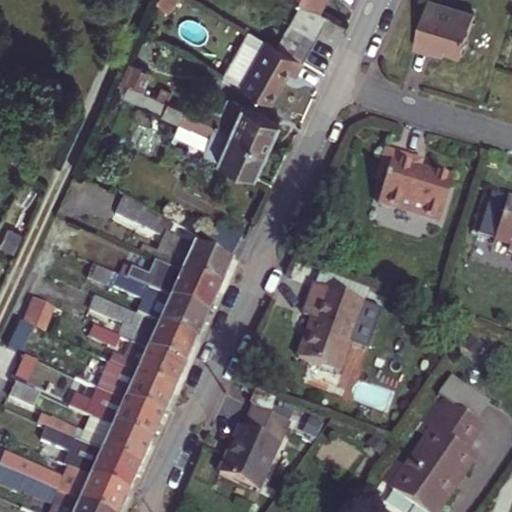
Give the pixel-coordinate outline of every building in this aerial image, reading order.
[(300,0),(303,1),(319,11),(324,0),(300,0)] [(319,11),(303,1),(296,13),(322,28),(329,16),(319,11)] [(473,20),(475,15),(429,1),(415,47),(432,52),(433,47),(446,51),(463,56),(468,39),(473,20)] [(322,28),(296,13),(290,24),(316,39),(322,28)] [(473,20),(468,39),(479,42),(485,23),(473,20)] [(316,39),(290,24),(283,35),(309,50),(316,39)] [(309,50),(283,35),(277,46),(303,61),(309,50)] [(295,75),(303,61),(277,46),(266,40),(240,84),(271,102),(288,71),(295,75)] [(140,68),(125,62),(117,81),(127,85),(132,87),(140,68)] [(122,97),(162,115),(167,103),(132,87),(127,85),(122,97)] [(184,111),(267,147),(279,119),(242,103),(241,104),(227,98),(221,112),(190,98),(184,111)] [(204,148),(205,153),(254,175),(267,147),(184,111),(167,103),(162,115),(179,123),(209,137),(205,147),(204,148)] [(174,133),(205,147),(209,137),(179,123),(174,133)] [(78,171),(85,175),(96,151),(88,147),(78,171)] [(439,223),(452,180),(419,170),(422,163),(385,152),(376,181),(383,183),(377,205),(439,223)] [(511,200),(507,199),(507,200),(489,195),(477,237),(510,247),(507,254),(511,255),(511,200)] [(146,211),(122,199),(114,215),(163,238),(166,240),(167,236),(172,227),(145,214),(146,211)] [(207,245),(230,258),(242,238),(219,225),(207,245)] [(178,241),(167,236),(166,240),(163,238),(156,254),(164,258),(169,260),(178,241)] [(231,265),(178,241),(169,260),(164,258),(160,266),(181,276),(219,293),(219,292),(231,265)] [(208,317),(170,301),(92,267),(87,279),(111,289),(112,287),(132,296),(144,302),(141,308),(137,317),(196,343),(208,317)] [(219,293),(181,276),(170,301),(208,317),(219,293)] [(325,290),(362,303),(367,290),(330,277),(325,290)] [(297,360),(338,374),(364,304),(362,303),(325,290),(314,286),(303,316),(312,320),(297,360)] [(144,302),(132,296),(129,303),(141,308),(144,302)] [(196,343),(137,317),(95,298),(89,310),(113,321),(114,320),(132,328),(125,342),(131,344),(185,368),(196,343)] [(54,310),(32,301),(21,324),(33,330),(44,335),(54,310)] [(33,330),(21,324),(19,323),(8,349),(21,355),(22,354),(26,345),(33,330)] [(120,339),(92,327),(87,337),(115,350),(120,339)] [(185,368),(131,344),(124,361),(112,355),(108,364),(120,370),(173,394),(185,368)] [(39,351),(26,345),(22,354),(35,360),(39,351)] [(120,370),(108,364),(96,389),(109,395),(120,370)] [(173,394),(120,370),(109,395),(162,419),(173,394)] [(45,382),(21,371),(15,384),(39,396),(45,382)] [(437,397),(445,402),(475,423),(489,402),(451,377),(437,397)] [(39,396),(15,384),(9,397),(33,409),(39,396)] [(109,395),(96,389),(90,404),(102,410),(109,395)] [(162,419),(109,395),(102,410),(90,404),(59,390),(53,402),(92,419),(150,445),(162,419)] [(274,401),(255,392),(249,406),(253,408),(268,415),(271,407),(274,401)] [(391,492),(420,511),(436,511),(474,458),(464,451),(481,426),(475,423),(445,402),(428,429),(432,432),(391,492)] [(253,408),(251,412),(269,419),(270,416),(268,415),(253,408)] [(291,416),(274,408),(270,416),(288,424),(291,416)] [(288,424),(270,416),(269,419),(251,412),(243,430),(239,429),(218,475),(224,478),(217,491),(245,504),(260,473),(265,475),(288,424)] [(150,445),(92,419),(85,436),(53,421),(53,423),(41,417),(37,425),(45,429),(139,471),(150,445)] [(139,471),(45,429),(40,441),(69,453),(63,467),(67,469),(127,497),(139,471)] [(120,511),(127,497),(67,469),(65,475),(73,478),(69,487),(61,484),(30,470),(31,468),(3,456),(0,463),(0,470),(94,511),(120,511)] [(94,511),(0,470),(0,485),(20,495),(21,493),(51,506),(58,510),(57,511),(94,511)] [(251,507),(265,475),(260,473),(245,504),(251,507)] [(73,478),(65,475),(61,484),(69,487),(73,478)]
